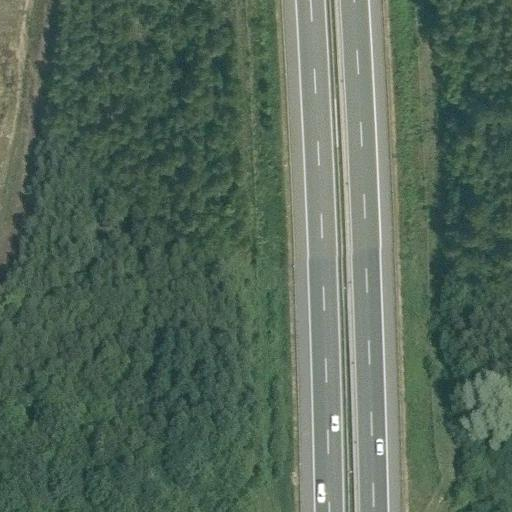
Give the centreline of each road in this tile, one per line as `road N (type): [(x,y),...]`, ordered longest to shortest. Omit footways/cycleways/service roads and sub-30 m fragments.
road 1 (motorway): [(373,511),(354,0)]
road 2 (motorway): [(309,0),(327,511)]
